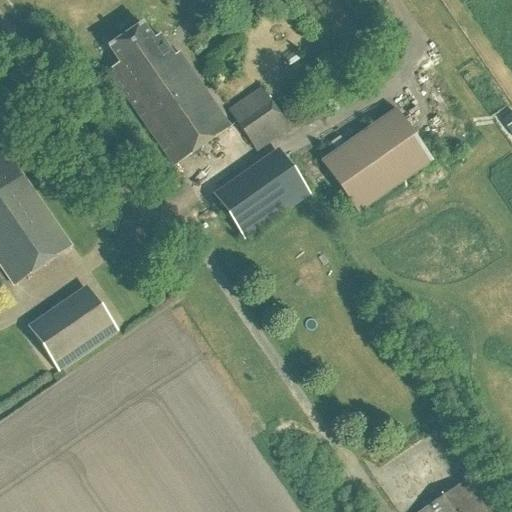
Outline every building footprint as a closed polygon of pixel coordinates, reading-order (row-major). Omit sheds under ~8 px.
[(107,72),(173,168),(230,128),(178,53),(174,57),(159,36),(154,40),(142,23),(108,47),(119,64),(107,72)] [(260,89),(227,112),(257,154),(290,131),(260,89)] [(396,111),(321,163),(358,215),(433,163),(396,111)] [(0,265),(14,285),(70,246),(0,147),(0,146),(0,265)] [(117,331),(87,287),(27,329),(57,373),(117,331)] [(492,511),(471,479),(422,511),(492,511)]
